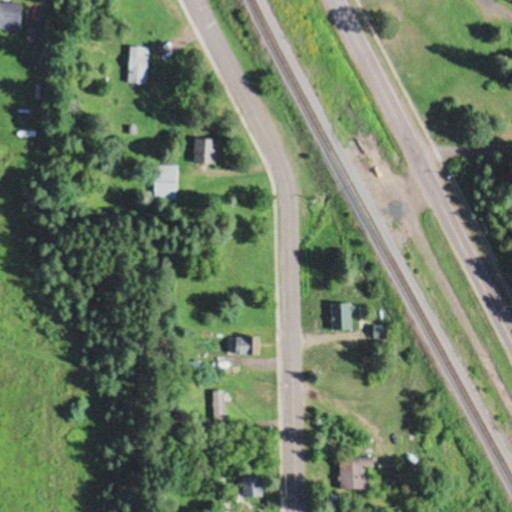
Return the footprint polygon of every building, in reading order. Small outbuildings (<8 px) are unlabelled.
[(0,0),(0,23),(20,23),(20,0),(0,0)] [(147,42),(146,77),(124,76),(125,42),(147,42)] [(214,133),(213,158),(192,158),(192,133),(214,133)] [(174,161),(172,195),(148,193),(150,160),(174,161)] [(330,303),(330,329),(355,329),(355,303),(330,303)] [(261,337),(231,337),(231,356),(261,356),(261,337)] [(210,391),(210,422),(226,422),(226,391),(210,391)] [(374,466),(374,457),(340,457),(340,491),(365,490),(364,466),(374,466)]
